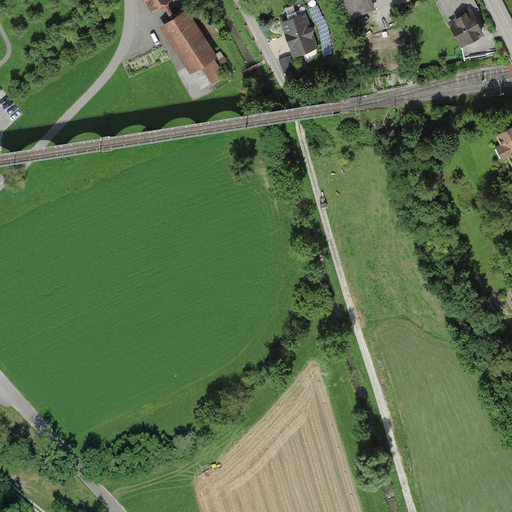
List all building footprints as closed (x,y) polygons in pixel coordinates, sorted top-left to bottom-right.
[(148,0),(158,14),(167,8),(175,3),(179,0),(148,0)] [(374,5),(371,0),(347,0),(354,14),(374,5)] [(475,0),(442,0),(462,41),(485,30),(474,7),(478,6),(475,0)] [(175,20),(183,15),(175,3),(167,8),(175,20)] [(175,20),(167,25),(199,74),(224,58),(192,9),(183,15),(175,20)] [(302,13),(280,21),(292,53),(314,45),(302,13)] [(511,124),(497,133),(502,143),(496,146),(501,156),(507,153),(511,163),(511,124)]
